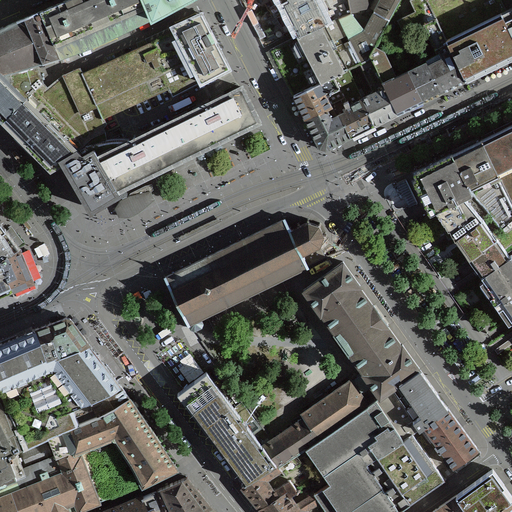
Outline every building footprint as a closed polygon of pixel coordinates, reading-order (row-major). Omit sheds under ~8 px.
[(98,44),(153,18),(144,0),(65,0),(40,11),(60,58),(98,44)] [(144,0),(153,18),(187,0),(144,0)] [(270,0),(275,9),(282,6),(297,36),(319,26),(339,17),(350,12),(348,0),(270,0)] [(362,62),(371,57),(376,47),(401,0),(381,0),(365,32),(350,39),(352,44),(361,62),(362,62)] [(405,33),(424,24),(436,18),(427,0),(414,0),(419,10),(401,19),(400,23),(405,33)] [(427,0),(436,18),(466,79),(483,71),(511,56),(511,34),(495,0),(427,0)] [(495,0),(511,34),(511,6),(506,10),(501,0),(495,0)] [(60,58),(40,11),(9,24),(0,29),(0,116),(4,120),(42,83),(36,65),(60,58)] [(350,12),(339,17),(347,34),(350,39),(365,32),(350,12)] [(201,13),(173,26),(175,31),(201,81),(229,67),(201,13)] [(294,95),(333,76),(348,69),(361,62),(352,44),(345,47),(340,37),(347,34),(339,17),(319,26),(297,36),(270,49),(294,95)] [(428,65),(441,92),(466,79),(436,18),(424,24),(438,53),(440,54),(442,58),(428,65)] [(201,81),(175,31),(82,73),(97,105),(102,117),(168,88),(172,97),(201,81)] [(371,57),(398,113),(423,100),(410,73),(396,80),(394,76),(395,74),(384,51),(376,47),(371,57)] [(362,98),(375,124),(398,113),(371,57),(362,62),(367,73),(365,74),(374,92),(362,98)] [(410,73),(423,100),(441,92),(428,65),(413,72),(411,69),(408,70),(410,73)] [(97,105),(82,73),(80,68),(64,75),(81,112),(97,105)] [(339,113),(350,136),(375,124),(362,98),(348,69),(333,76),(339,87),(344,97),(341,99),(345,107),(344,107),(346,110),(339,113)] [(81,112),(64,75),(47,88),(42,83),(4,120),(16,131),(20,135),(20,136),(21,137),(21,136),(33,148),(33,149),(34,150),(34,149),(38,154),(39,155),(50,165),(50,166),(51,167),(63,160),(90,139),(105,132),(103,127),(106,124),(102,117),(97,105),(81,112)] [(333,76),(294,95),(306,119),(332,106),(331,104),(333,103),(329,94),(326,95),(324,92),(330,89),(332,91),(339,87),(333,76)] [(258,120),(241,86),(232,91),(210,101),(212,105),(206,108),(205,104),(174,119),(184,140),(191,153),(219,139),(258,120)] [(332,106),(306,119),(320,146),(326,148),(350,136),(339,113),(346,110),(344,107),(345,107),(341,99),(333,103),(331,104),(332,106)] [(184,140),(174,119),(135,138),(136,142),(131,144),(129,141),(129,138),(124,138),(118,138),(112,138),(107,139),(105,132),(90,139),(99,156),(109,177),(115,190),(191,153),(184,140)] [(511,123),(482,139),(511,200),(511,123)] [(91,208),(117,193),(115,190),(109,177),(99,156),(90,139),(63,160),(91,208)] [(511,200),(482,139),(452,153),(490,214),(505,233),(511,227),(511,200)] [(490,214),(452,153),(414,172),(417,178),(413,180),(430,214),(437,210),(439,214),(438,215),(440,217),(442,216),(444,220),(443,221),(444,223),(446,222),(448,226),(447,227),(448,229),(449,229),(451,233),(451,234),(453,233),(455,237),(454,237),(455,239),(490,214)] [(129,195),(129,196),(120,200),(114,208),(119,217),(129,218),(139,213),(155,200),(151,192),(153,189),(152,184),(145,185),(131,192),(130,193),(129,195)] [(505,233),(490,214),(455,239),(469,258),(497,238),(505,233)] [(323,236),(327,236),(326,234),(323,234),(319,226),(321,224),(320,222),(318,225),(309,222),(309,219),(307,219),(307,222),(300,225),(299,223),(297,223),(299,226),(292,230),(290,227),(289,227),(285,218),(164,277),(174,296),(188,324),(189,324),(191,328),(194,329),(201,326),(203,323),(201,318),(308,266),(308,265),(325,256),(322,248),(323,247),(320,245),(323,236)] [(0,258),(19,247),(6,229),(0,232),(0,258)] [(469,258),(481,276),(510,256),(497,238),(469,258)] [(0,258),(13,288),(33,280),(19,247),(0,258)] [(510,256),(481,276),(494,294),(490,297),(499,309),(503,306),(511,319),(511,254),(510,256)] [(0,293),(13,288),(0,258),(0,293)] [(363,373),(380,396),(392,388),(419,368),(418,366),(404,346),(402,344),(401,345),(388,325),(373,305),(359,286),(360,285),(359,283),(347,267),(344,263),(345,263),(343,261),(341,263),(306,288),(304,289),(305,291),(320,312),(321,313),(322,313),(335,332),(350,353),(350,352),(364,372),(363,372),(363,373)] [(46,358),(89,343),(70,318),(66,317),(35,328),(46,358)] [(73,405),(121,384),(89,343),(46,358),(35,328),(21,334),(0,342),(0,391),(24,446),(79,422),(73,405)] [(454,466),(478,449),(448,407),(441,397),(419,368),(392,388),(419,428),(420,428),(424,425),(454,466)] [(234,407),(207,371),(177,392),(245,483),(276,463),(262,445),(246,423),(254,418),(254,419),(255,419),(241,400),(240,400),(241,401),(234,407)] [(286,461),(296,453),(305,447),(380,396),(363,373),(352,381),(351,379),(348,381),(343,384),(340,386),(336,390),(335,389),(333,391),(333,392),(328,395),(325,397),(321,400),(320,400),(318,402),(313,405),(310,407),(306,410),(305,410),(302,412),(305,416),(262,445),(276,463),(278,465),(286,461)] [(73,405),(79,422),(129,396),(121,384),(73,405)] [(441,482),(444,480),(412,433),(419,428),(392,388),(380,396),(305,447),(330,482),(329,483),(314,493),(315,494),(319,501),(326,511),(397,511),(410,504),(419,498),(424,494),(432,488),(438,484),(441,482)] [(24,446),(0,391),(0,483),(7,481),(17,476),(12,460),(9,453),(15,450),(24,446)] [(109,437),(112,436),(113,437),(114,438),(115,438),(135,468),(143,483),(177,467),(159,441),(150,427),(129,396),(79,422),(24,446),(15,450),(18,457),(12,460),(17,476),(7,481),(8,482),(0,485),(0,511),(71,511),(100,501),(81,453),(79,454),(77,450),(89,445),(91,448),(94,450),(98,451),(101,450),(104,448),(106,445),(107,442),(106,438),(109,437)] [(286,461),(278,465),(276,463),(245,483),(241,485),(249,494),(259,507),(294,485),(289,479),(288,480),(288,481),(273,490),(266,478),(280,470),(285,476),(286,475),(285,474),(302,463),(296,453),(286,461)] [(457,494),(468,510),(468,511),(492,511),(511,497),(511,494),(493,468),(456,494),(457,494)] [(164,511),(203,511),(212,509),(199,493),(187,478),(156,491),(156,492),(143,497),(142,497),(105,511),(163,511),(165,511),(164,511)] [(294,485),(259,507),(263,511),(288,511),(298,505),(291,496),(298,491),(297,489),(294,485)] [(319,501),(315,494),(298,505),(288,511),(310,511),(308,508),(319,501)] [(435,509),(437,511),(465,511),(468,510),(457,494),(456,494),(442,504),(435,509)] [(511,511),(511,497),(492,511),(511,511)]
